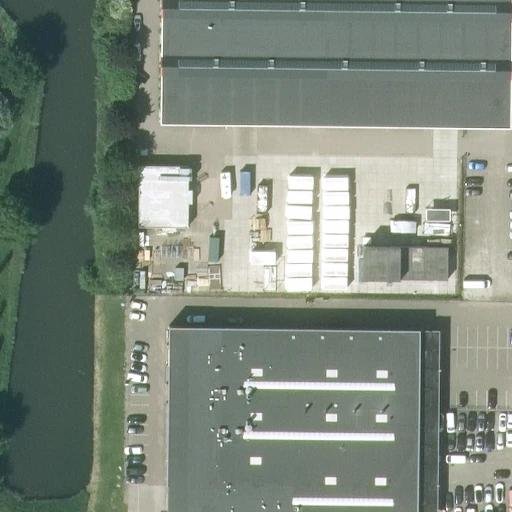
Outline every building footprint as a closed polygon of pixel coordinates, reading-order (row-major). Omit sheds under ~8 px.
[(160,0),(158,123),(509,127),(510,0),(160,0)] [(187,167),(138,166),(137,226),(186,227),(187,204),(191,204),(191,190),(187,190),(187,167)] [(209,186),(209,218),(233,218),(234,186),(209,186)] [(297,282),(298,223),(249,222),(248,249),(262,249),(262,281),(297,282)] [(415,511),(418,329),(168,325),(165,511),(415,511)]
